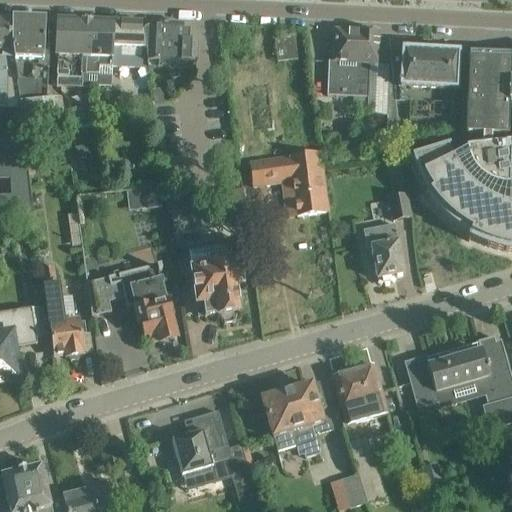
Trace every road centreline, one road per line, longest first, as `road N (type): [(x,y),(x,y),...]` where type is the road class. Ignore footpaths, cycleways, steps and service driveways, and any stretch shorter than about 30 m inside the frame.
road 1 (residential): [(511,287),(76,411),(0,442)]
road 2 (tertiary): [(202,0),(511,19)]
